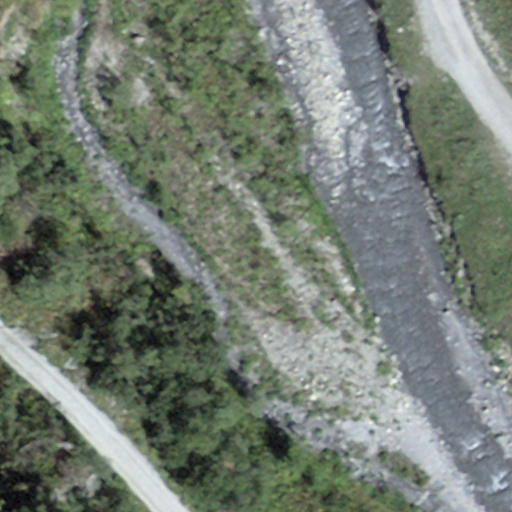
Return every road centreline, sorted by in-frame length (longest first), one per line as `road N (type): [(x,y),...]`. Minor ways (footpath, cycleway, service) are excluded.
road 1 (track): [(0,344),(165,511)]
road 2 (track): [(511,126),(463,58),(445,0)]
